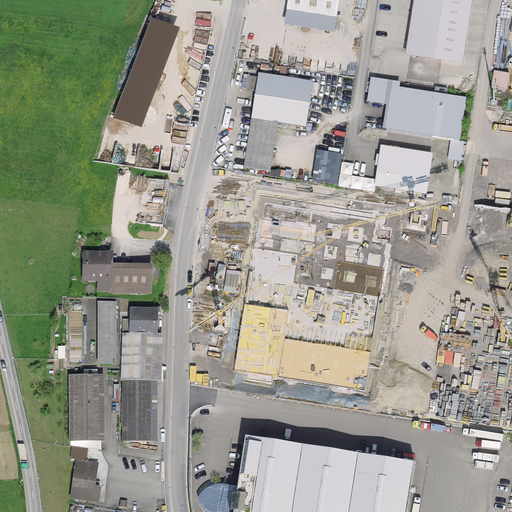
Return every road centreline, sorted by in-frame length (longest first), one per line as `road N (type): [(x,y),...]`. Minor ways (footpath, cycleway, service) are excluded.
road 1 (residential): [(179,511),(186,239),(240,0)]
road 2 (tertiary): [(0,335),(33,511)]
